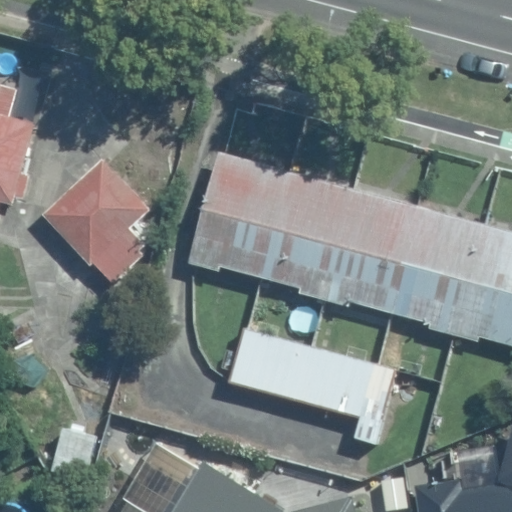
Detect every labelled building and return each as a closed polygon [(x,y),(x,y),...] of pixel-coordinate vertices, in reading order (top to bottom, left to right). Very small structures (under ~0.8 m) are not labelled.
[(0,237),(1,238),(11,200),(23,203),(44,122),(2,111),(10,80),(0,77),(0,237)] [(511,227),(222,151),(194,258),(511,342),(511,227)] [(71,238),(56,253),(83,280),(97,266),(120,289),(171,239),(99,165),(49,214),(71,238)] [(248,328),(234,381),(363,414),(358,434),(380,439),(399,366),(248,328)] [(103,427),(68,420),(58,467),(93,474),(103,427)] [(511,429),(500,476),(511,479),(511,429)] [(467,444),(413,461),(427,505),(482,487),(467,444)] [(364,511),(361,492),(287,510),(204,462),(175,511),(364,511)] [(411,511),(408,471),(372,474),(375,511),(411,511)]
